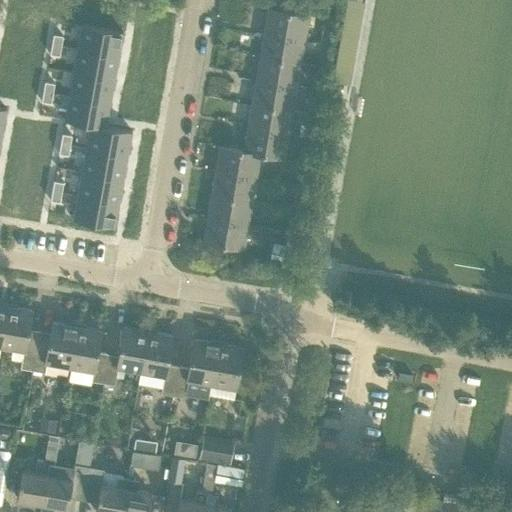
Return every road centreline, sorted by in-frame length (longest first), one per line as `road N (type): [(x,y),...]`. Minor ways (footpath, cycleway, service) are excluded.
road 1 (residential): [(147,282),(195,0)]
road 2 (residential): [(289,319),(251,511)]
road 3 (residential): [(147,282),(0,256)]
road 4 (residential): [(289,319),(257,302),(147,282)]
